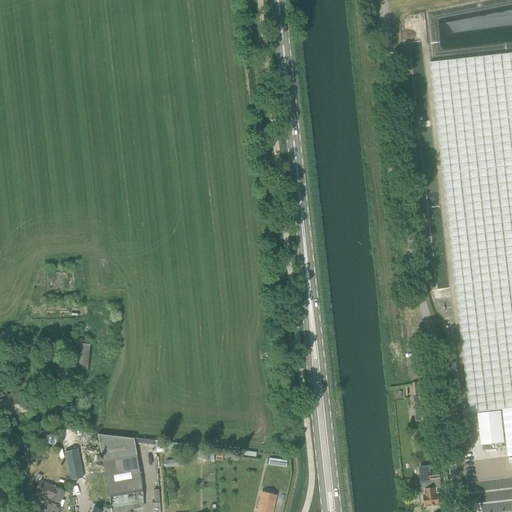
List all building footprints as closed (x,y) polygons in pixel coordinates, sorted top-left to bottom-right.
[(482,9),(430,14),(431,22),(430,27),(430,35),(433,54),(440,53),(445,29),(450,29),(450,25),(457,27),(458,35),(466,36),(467,48),(471,31),(472,41),(477,42),(479,33),(487,32),(480,30),(481,27),(480,18),(482,9)] [(511,52),(430,62),(470,413),(502,409),(505,433),(508,457),(511,456),(511,52)] [(88,369),(90,344),(67,343),(64,367),(88,369)] [(0,365),(37,358),(34,345),(0,352),(0,365)] [(0,416),(29,411),(25,392),(3,395),(3,393),(0,393),(0,416)] [(414,397),(413,397),(416,421),(430,420),(427,395),(425,395),(414,397)] [(52,428),(50,421),(36,424),(38,431),(52,428)] [(57,445),(58,436),(45,434),(44,444),(57,445)] [(106,486),(111,511),(129,511),(129,510),(143,507),(141,482),(141,479),(133,438),(97,434),(106,486)] [(20,438),(13,440),(16,451),(23,449),(20,438)] [(209,447),(201,445),(198,459),(205,461),(209,447)] [(76,450),(65,452),(70,480),(81,478),(76,450)] [(286,467),(287,461),(269,459),(268,465),(286,467)] [(422,490),(425,490),(426,495),(424,495),(425,506),(440,505),(439,493),(437,493),(437,489),(441,488),(440,480),(441,480),(440,471),(430,472),(431,482),(424,483),(421,484),(420,486),(420,488),(422,490)] [(49,502),(47,507),(44,511),(57,511),(60,506),(58,506),(65,491),(41,481),(36,492),(51,499),(50,502),(49,502)] [(271,511),(275,496),(261,492),(256,511),(271,511)]
